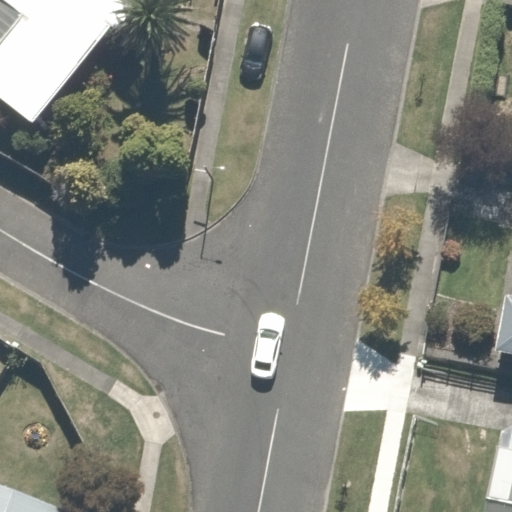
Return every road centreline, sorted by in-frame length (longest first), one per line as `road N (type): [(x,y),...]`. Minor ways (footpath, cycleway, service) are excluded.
road 1 (residential): [(356,0),(291,349)]
road 2 (residential): [(0,231),(156,313),(291,349)]
road 3 (residential): [(291,349),(258,511)]
